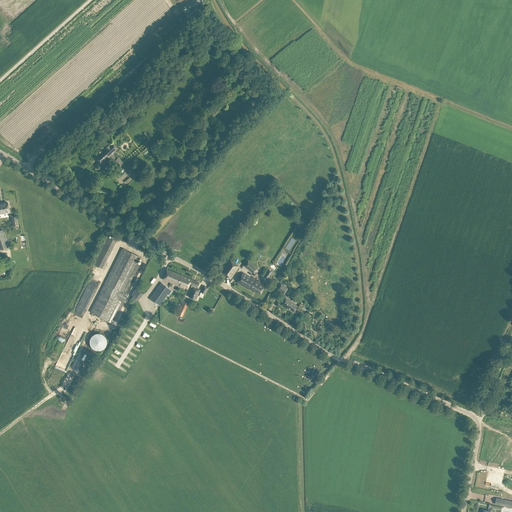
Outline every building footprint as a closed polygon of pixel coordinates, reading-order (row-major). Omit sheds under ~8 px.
[(102,150),(99,153),(95,157),(102,163),(109,157),(118,167),(123,163),(119,159),(118,158),(116,159),(112,154),(118,148),(112,142),(105,148),(103,145),(102,145),(100,147),(100,148),(102,150)] [(123,168),(133,179),(139,173),(130,162),(123,168)] [(126,186),(130,191),(140,183),(136,178),(126,186)] [(0,203),(0,212),(9,212),(8,202),(0,203)] [(19,227),(17,215),(11,216),(12,228),(19,227)] [(0,230),(0,249),(8,247),(2,230),(0,230)] [(105,235),(91,264),(103,269),(116,240),(105,235)] [(122,248),(90,312),(109,321),(119,300),(124,303),(128,293),(123,290),(140,257),(122,248)] [(224,275),(230,279),(237,268),(235,267),(237,265),(230,259),(220,272),(224,275)] [(245,265),(254,272),(257,268),(248,260),(245,265)] [(187,289),(189,283),(191,279),(166,269),(162,279),(163,279),(177,285),(187,289)] [(259,282),(255,279),(255,280),(243,273),(238,283),(250,289),(250,288),(260,294),(262,289),(264,285),(259,282)] [(189,283),(192,284),(191,287),(192,287),(188,297),(196,299),(197,296),(199,291),(196,290),(197,286),(199,282),(191,279),(189,283)] [(147,297),(159,306),(167,296),(169,297),(173,291),(161,282),(153,294),(151,292),(147,297)] [(277,289),(284,294),(288,288),(281,283),(277,289)] [(132,294),(140,300),(145,293),(136,287),(132,294)] [(285,306),(293,311),(297,306),(291,302),(291,301),(285,297),(282,303),(281,304),(284,307),(285,306)] [(176,314),(182,317),(188,303),(182,300),(176,314)] [(89,342),(90,344),(90,345),(91,346),(92,348),(93,349),(95,350),(97,350),(98,350),(99,350),(101,350),(103,349),(104,348),(105,346),(106,345),(107,343),(107,341),(106,339),(106,338),(105,336),(104,335),(102,334),(101,334),(99,333),(98,333),(96,333),(94,334),(93,335),(91,336),(91,337),(90,338),(90,339),(90,341),(89,342)] [(511,445),(510,445),(501,487),(511,489),(511,445)]
